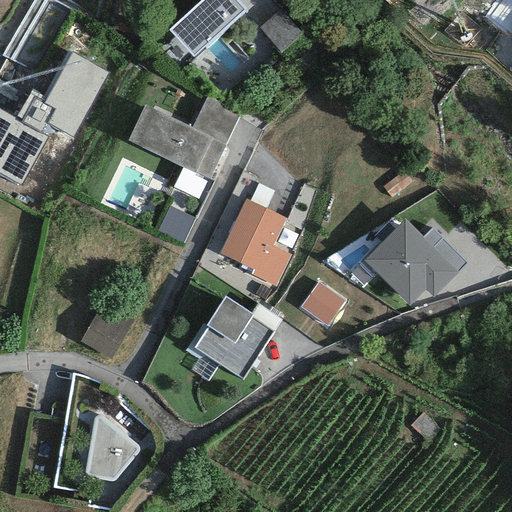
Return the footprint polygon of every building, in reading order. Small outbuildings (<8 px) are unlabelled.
[(35,0),(4,54),(37,73),(73,11),(54,0),(66,0),(76,5),(78,0),(35,0)] [(202,0),(169,30),(193,56),(244,10),(235,0),(202,0)] [(300,34),(279,10),(259,28),(280,52),(300,34)] [(31,89),(14,120),(0,111),(0,173),(20,185),(47,138),(39,134),(46,123),(73,138),(109,73),(71,53),(46,98),(31,89)] [(207,97),(193,126),(226,142),(238,118),(207,97)] [(224,145),(146,109),(130,141),(209,177),(224,145)] [(248,203),(225,253),(257,267),(254,275),(274,284),(287,256),(269,248),(282,219),(248,203)] [(193,219),(170,208),(159,231),(183,242),(193,219)] [(422,239),(404,221),(366,259),(409,302),(425,286),(434,295),(467,262),(432,228),(422,239)] [(342,301),(319,285),(303,307),(326,324),(342,301)] [(270,330),(226,299),(191,348),(235,379),(270,330)] [(130,322),(103,306),(83,341),(110,357),(130,322)] [(139,448),(96,414),(85,476),(115,480),(139,448)]
